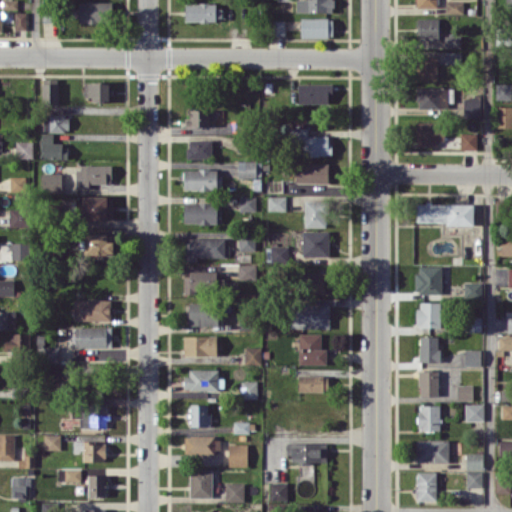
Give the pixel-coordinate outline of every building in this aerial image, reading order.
[(17,0),(2,0),(3,9),(17,9),(17,0)] [(296,0),(296,11),(333,12),(333,0),(296,0)] [(463,13),(463,1),(446,0),(445,13),(463,13)] [(113,2),(80,1),(79,21),(112,22),(113,2)] [(185,21),(224,20),(224,8),(216,8),(216,2),(185,3),(185,21)] [(42,22),(58,22),(57,6),(42,7),(42,22)] [(14,29),(26,29),(26,12),(15,12),(14,29)] [(301,37),(333,37),(333,17),(301,17),(301,37)] [(417,18),(418,40),(439,39),(439,18),(417,18)] [(285,20),(272,20),(272,36),(285,35),(285,20)] [(462,51),(445,51),(445,63),(462,63),(462,51)] [(437,55),(415,56),(415,79),(437,79),(437,55)] [(58,104),(59,78),(42,78),(42,103),(58,104)] [(84,82),(84,96),(91,96),(92,102),(111,101),(110,81),(84,82)] [(332,84),(299,83),(298,103),(331,104),(332,84)] [(511,83),(496,83),(496,99),(511,99),(511,83)] [(417,108),(446,107),(446,86),(417,87),(417,108)] [(464,116),(480,117),(480,97),(464,96),(464,116)] [(511,106),(498,106),(497,126),(511,126),(511,106)] [(216,125),(215,109),(187,110),(187,126),(216,125)] [(49,114),(49,131),(69,131),(69,114),(49,114)] [(437,146),(437,140),(444,140),(444,122),(417,122),(417,146),(437,146)] [(330,135),(307,135),(307,127),(291,127),(292,155),(331,155),(330,135)] [(477,149),(477,133),(461,133),(460,149),(477,149)] [(41,158),(68,158),(68,144),(53,144),(53,134),(41,134),(41,158)] [(212,139),(187,139),(188,158),(212,158),(212,139)] [(16,158),(33,157),(32,140),(15,141),(16,158)] [(261,177),(261,161),(239,160),(238,176),(261,177)] [(295,182),(329,183),(329,163),(296,162),(295,182)] [(76,188),(89,188),(89,183),(111,183),(111,165),(76,165),(76,188)] [(183,169),(183,190),(219,190),(219,168),(183,169)] [(42,173),(42,193),(62,192),(61,172),(42,173)] [(9,190),(26,190),(26,176),(9,176),(9,190)] [(83,196),(83,220),(113,219),(112,195),(83,196)] [(240,211),(253,210),(253,195),(239,196),(240,211)] [(285,196),(268,195),(268,210),(285,210),(285,196)] [(305,226),(326,227),(326,200),(305,200),(305,226)] [(184,201),(184,223),(217,223),(217,202),(184,201)] [(474,224),(474,203),(417,203),(416,223),(474,224)] [(9,226),(28,226),(28,209),(9,209),(9,226)] [(329,255),(329,230),(303,230),(303,256),(329,255)] [(107,232),(86,233),(86,240),(80,240),(80,254),(114,253),(113,242),(107,242),(107,232)] [(255,249),(255,235),(239,235),(239,250),(255,249)] [(228,238),(186,237),(186,260),(197,260),(197,256),(228,256),(228,238)] [(501,255),(511,255),(511,237),(502,237),(501,255)] [(11,259),(26,259),(26,242),(11,242),(11,259)] [(288,245),(270,245),(270,261),(288,261),(288,245)] [(255,264),(238,264),(239,280),(256,279),(255,264)] [(442,293),(441,265),(416,265),(416,293),(442,293)] [(184,292),(217,293),(217,272),(184,271),(184,292)] [(326,291),(325,272),(299,272),(300,292),(326,291)] [(14,279),(0,278),(0,295),(14,296),(14,279)] [(482,282),(464,282),(464,297),(482,297),(482,282)] [(110,298),(73,299),(74,320),(111,320),(110,298)] [(441,302),(418,301),(417,327),(441,327),(441,302)] [(189,326),(218,325),(217,302),(189,302),(189,326)] [(290,328),(330,327),(330,303),(289,304),(290,328)] [(16,311),(0,310),(0,328),(15,328),(16,311)] [(111,326),(74,327),(75,348),(112,347),(111,326)] [(29,333),(12,332),(12,345),(29,346),(29,333)] [(299,363),(327,363),(326,348),(321,348),(321,333),(299,333),(299,363)] [(183,336),(184,355),(217,355),(217,335),(183,336)] [(420,361),(439,361),(439,335),(419,336),(420,361)] [(58,363),(59,346),(42,346),(42,362),(58,363)] [(245,364),(261,363),(260,346),(245,347),(245,364)] [(482,349),(465,349),(465,366),(482,366),(482,349)] [(186,389),(219,390),(219,369),(186,368),(186,389)] [(419,396),(438,395),(438,370),(419,371),(419,396)] [(299,391),(328,391),(328,375),(299,375),(299,391)] [(242,398),(258,398),(257,380),(241,381),(242,398)] [(458,400),(473,400),(473,384),(457,385),(458,400)] [(189,426),(211,426),(211,412),(208,412),(208,404),(190,403),(189,426)] [(484,420),(483,403),(465,403),(465,420),(484,420)] [(109,406),(72,404),(72,416),(80,417),(79,427),(106,428),(107,419),(108,419),(109,406)] [(440,404),(419,404),(418,430),(439,430),(440,404)] [(511,404),(501,404),(502,418),(511,418),(511,404)] [(249,433),(249,421),(234,421),(234,433),(249,433)] [(14,434),(0,433),(0,459),(15,459),(14,434)] [(184,436),(185,455),(219,454),(218,435),(184,436)] [(417,439),(416,462),(448,462),(449,440),(417,439)] [(511,440),(499,440),(499,457),(511,456),(511,440)] [(83,461),(105,461),(105,442),(83,442),(83,461)] [(327,442),(289,443),(289,462),(327,462),(327,442)] [(229,466),(248,466),(247,443),(228,444),(229,466)] [(466,470),(483,469),(483,452),(466,452),(466,470)] [(81,480),(81,468),(58,468),(58,480),(81,480)] [(212,469),(189,469),(190,497),(212,496),(212,469)] [(483,471),(466,470),(466,486),(482,487),(483,471)] [(436,472),(417,472),(417,500),(436,500),(436,472)] [(495,474),(496,492),(511,492),(511,473),(495,474)] [(106,474),(88,474),(88,496),(105,496),(106,474)] [(29,477),(11,476),(11,497),(28,497),(29,477)] [(287,481),(269,482),(269,500),(287,499),(287,481)] [(244,501),(244,482),(226,482),(226,501),(244,501)]
